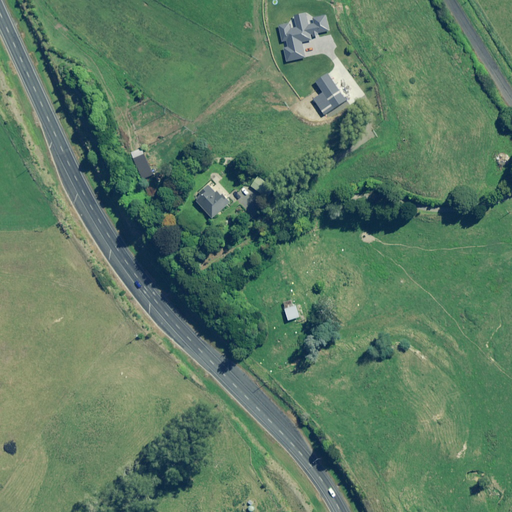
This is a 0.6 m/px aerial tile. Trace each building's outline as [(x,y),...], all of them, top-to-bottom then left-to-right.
[(343,81),(355,74),(356,73),(349,60),(333,69),(340,82),(343,81)] [(355,74),(343,81),(348,90),(360,83),(355,74)] [(365,91),(362,85),(356,88),(360,94),(365,91)] [(348,103),(341,91),(337,93),(344,105),(348,103)] [(217,193),(210,185),(201,193),(203,194),(197,199),(214,218),(230,204),(219,191),(217,193)] [(302,317),(299,306),(287,310),(290,321),(302,317)]
